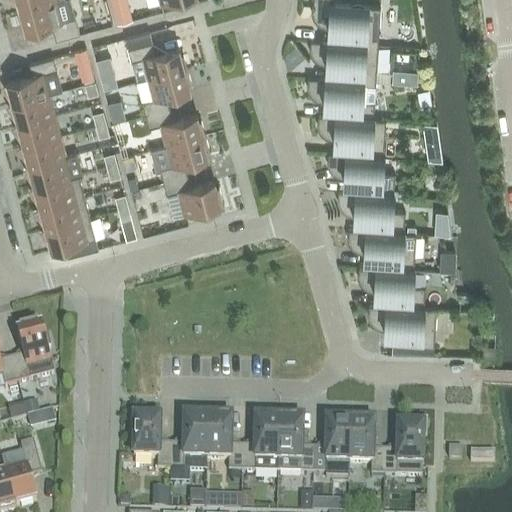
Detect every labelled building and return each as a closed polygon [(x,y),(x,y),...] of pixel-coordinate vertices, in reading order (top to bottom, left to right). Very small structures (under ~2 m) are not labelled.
[(15,0),(18,11),(57,0),(56,0),(15,0)] [(57,0),(18,11),(23,28),(25,27),(27,32),(51,26),(56,41),(80,35),(75,18),(62,22),(57,0)] [(333,0),(312,0),(312,10),(312,13),(312,14),(313,16),(314,18),(315,20),(317,21),(319,23),(321,24),(324,24),(329,24),(329,30),(337,31),(336,42),(378,45),(381,8),(364,7),(362,4),(359,3),(356,3),(353,4),(351,6),(333,5),(333,0)] [(128,49),(152,43),(150,33),(125,39),(128,49)] [(378,45),(336,42),(310,41),(310,47),(310,49),(310,51),(310,52),(311,54),(312,55),(313,57),(315,59),(317,60),(320,61),(322,61),(326,62),(326,67),(335,68),(334,79),(376,82),(378,45)] [(149,80),(188,69),(184,54),(181,55),(179,48),(156,55),(152,43),(128,49),(132,62),(143,59),(149,80)] [(75,52),(79,67),(90,64),(86,49),(75,52)] [(12,104),(49,94),(62,91),(53,58),(29,64),(32,76),(7,83),(1,87),(12,104)] [(146,116),(170,109),(167,98),(190,92),(188,85),(192,84),(188,69),(149,80),(154,100),(142,103),(146,116)] [(99,76),(103,90),(118,86),(114,72),(99,76)] [(376,82),(334,79),(308,78),(307,84),(308,87),(308,89),(309,91),(310,93),(312,95),(314,96),(316,97),(318,98),(320,99),(324,99),(324,104),(332,105),(332,117),(374,119),(376,82)] [(136,93),(132,81),(116,87),(119,98),(136,93)] [(95,82),(85,85),(88,97),(99,95),(95,82)] [(17,125),(55,115),(49,94),(12,104),(6,108),(17,125)] [(125,119),(121,100),(107,104),(112,122),(125,119)] [(64,108),(65,120),(90,118),(89,106),(64,108)] [(166,146),(205,136),(201,121),(198,122),(197,115),(173,121),(170,109),(146,116),(149,129),(161,126),(166,146)] [(96,127),(106,124),(103,112),(92,114),(96,127)] [(23,146),(60,136),(55,115),(17,125),(11,128),(23,146)] [(374,119),(332,117),(318,116),(317,123),(318,125),(318,127),(319,129),(320,130),(320,131),(322,133),(324,134),(326,135),(328,136),(329,136),(334,137),(334,142),(342,143),(342,155),(384,157),(386,120),(374,119)] [(106,124),(96,127),(99,139),(110,136),(106,124)] [(28,166),(66,156),(60,136),(23,146),(17,149),(28,166)] [(163,182),(188,176),(185,164),(208,158),(206,151),(209,150),(205,136),(166,146),(172,167),(160,170),(163,182)] [(34,187),(79,176),(82,175),(77,153),(66,156),(28,166),(23,170),(34,187)] [(107,168),(118,166),(114,153),(104,156),(107,168)] [(384,157),(342,155),(328,154),(328,160),(328,163),(328,164),(329,166),(329,168),(330,169),(332,171),(334,173),(336,174),(338,174),(340,174),(344,175),(344,180),(352,181),(352,192),(394,195),(395,174),(383,173),(384,157)] [(118,166),(107,168),(110,181),(121,178),(118,166)] [(39,208),(84,196),(79,176),(34,187),(28,191),(39,208)] [(188,176),(163,182),(167,195),(179,192),(185,216),(208,209),(209,213),(225,209),(219,187),(216,188),(214,181),(191,188),(188,176)] [(394,195),(352,192),(338,192),(338,198),(338,200),(338,203),(339,205),(340,207),(342,209),(344,210),(346,211),(348,212),(351,212),(354,213),(354,218),(362,219),(362,230),(404,233),(405,212),(393,211),(394,195)] [(118,210),(129,207),(125,195),(115,198),(118,210)] [(45,229),(90,217),(84,196),(39,208),(34,212),(45,229)] [(129,207),(118,210),(121,222),(132,220),(129,207)] [(90,217),(45,229),(39,233),(51,251),(52,250),(52,251),(96,239),(90,217)] [(404,233),(362,230),(348,229),(348,235),(348,238),(348,240),(349,242),(350,244),(351,246),(353,247),(354,248),(356,249),(359,250),(361,250),(364,251),(364,256),(372,256),(372,268),(414,271),(416,234),(404,234),(404,233)] [(453,249),(439,249),(439,268),(454,268),(453,249)] [(414,271),(372,268),(358,267),(358,274),(358,276),(358,278),(359,280),(360,282),(362,284),(364,286),(367,287),(369,288),(375,288),(374,294),(382,294),(382,306),(424,309),(425,288),(413,287),(414,271)] [(424,309),(382,306),(368,305),(368,312),(368,314),(368,316),(369,318),(369,319),(371,321),(372,323),(374,324),(376,325),(378,326),(380,326),(385,326),(384,332),(393,332),(392,345),(434,348),(436,310),(424,309)] [(11,359),(18,384),(54,374),(48,349),(52,348),(48,335),(44,336),(42,326),(39,327),(38,324),(19,329),(20,332),(17,333),(23,356),(11,359)] [(481,346),(480,357),(495,357),(495,347),(481,346)] [(18,384),(11,359),(0,362),(0,376),(2,376),(5,387),(18,384)] [(9,408),(12,418),(33,412),(30,402),(9,408)] [(171,470),(172,449),(160,448),(160,422),(151,422),(151,417),(131,417),(131,432),(135,432),(134,457),(158,458),(158,470),(171,470)] [(207,459),(208,421),(194,421),(194,423),(184,423),(184,449),(172,449),(171,470),(171,483),(189,483),(190,470),(207,471),(207,459)] [(242,472),(243,451),(231,450),(231,424),(222,424),(222,422),(208,421),(207,459),(229,460),(229,472),(242,472)] [(278,461),(279,423),(265,423),(265,425),(256,425),(255,451),(243,451),(242,472),(277,473),(277,461),(278,461)] [(313,474),(314,453),(302,452),(303,426),(293,426),(293,423),(279,423),(278,461),(277,461),(277,473),(313,474)] [(349,463),(350,425),(337,425),(337,427),(327,427),(326,453),(314,453),(313,474),(326,474),(325,479),(349,480),(349,463)] [(385,476),(385,455),(373,455),(374,428),(364,428),(364,425),(350,425),(349,463),(372,464),(371,476),(385,476)] [(385,455),(385,476),(422,477),(423,444),(427,444),(428,425),(408,425),(408,429),(398,429),(397,455),(385,455)] [(15,506),(16,506),(36,500),(30,477),(42,474),(34,442),(20,445),(23,453),(1,459),(4,470),(5,470),(15,506)] [(449,448),(449,457),(449,459),(462,459),(462,448),(449,448)] [(495,453),(487,453),(471,452),(470,462),(494,463),(495,453)] [(5,470),(4,470),(0,471),(0,511),(3,511),(17,509),(16,506),(15,506),(5,470)] [(189,508),(204,509),(205,490),(190,489),(189,508)]
